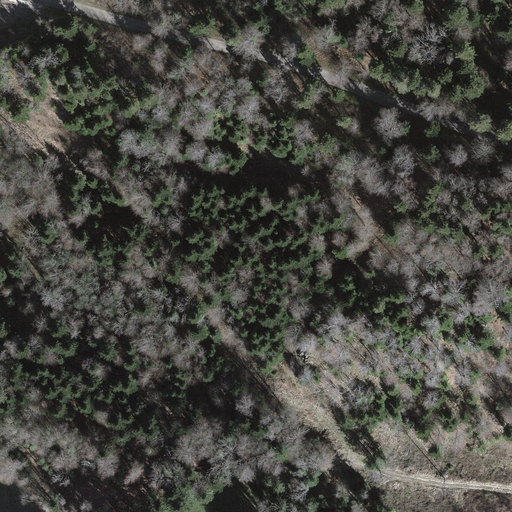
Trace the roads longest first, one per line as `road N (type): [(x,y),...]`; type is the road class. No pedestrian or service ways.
road 1 (track): [(0,109),(165,236),(238,346),(272,382),(327,417),(362,467)]
road 2 (tertiary): [(46,0),(283,62),(511,144)]
road 3 (track): [(114,511),(194,465),(249,458),(335,462),(511,490)]
